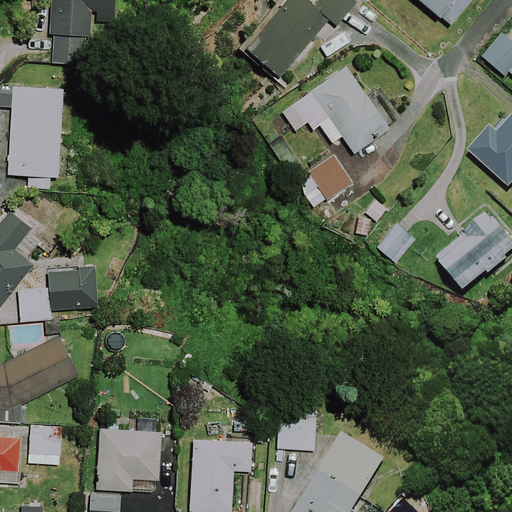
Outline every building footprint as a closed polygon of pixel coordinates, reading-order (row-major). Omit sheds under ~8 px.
[(354,4),(348,0),(285,0),(242,49),(277,79),(327,22),(334,28),(354,4)] [(414,0),(439,21),(456,0),(414,0)] [(47,35),(52,36),(50,64),(79,66),(81,38),(89,38),(91,13),(49,10),(47,35)] [(511,46),(500,36),(480,59),(501,77),(506,72),(511,77),(511,46)] [(367,103),(343,69),(280,114),(293,133),(305,124),(311,132),(327,121),(352,155),(391,127),(371,100),(367,103)] [(56,179),(60,93),(0,90),(0,109),(10,110),(7,177),(56,179)] [(511,117),(496,136),(489,130),(468,154),(508,189),(511,184),(511,117)] [(349,185),(329,157),(305,173),(315,188),(303,197),(312,211),(349,185)] [(385,211),(373,200),(362,212),(374,223),(385,211)] [(0,308),(33,267),(13,251),(30,230),(7,211),(0,219),(0,308)] [(511,255),(511,243),(487,216),(435,261),(464,294),(487,273),(489,276),(511,255)] [(412,241),(393,225),(374,249),(393,264),(412,241)] [(96,307),(92,266),(46,269),(48,289),(17,292),(19,323),(49,320),(48,311),(96,307)] [(75,377),(57,343),(0,362),(0,423),(19,425),(20,405),(75,377)] [(312,452),(315,399),(295,398),(277,397),(274,450),(312,452)] [(58,466),(59,431),(29,429),(27,464),(58,466)] [(119,511),(120,491),(130,492),(131,479),(156,480),(159,434),(99,431),(96,496),(89,495),(88,505),(81,505),(81,511),(119,511)] [(357,511),(353,509),(384,460),(342,435),(295,511),(357,511)] [(19,438),(0,437),(0,483),(17,484),(19,438)] [(250,444),(192,441),(188,511),(195,511),(229,511),(231,471),(248,472),(250,444)] [(419,511),(405,498),(391,511),(419,511)]
